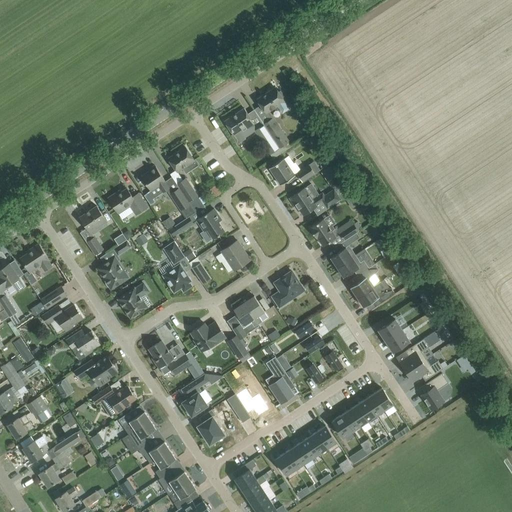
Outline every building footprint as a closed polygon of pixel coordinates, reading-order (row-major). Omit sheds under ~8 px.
[(266,113),(277,105),(278,107),(279,107),(283,113),(289,108),(285,102),(283,98),(285,97),(281,90),(279,92),(276,87),(257,99),(266,113)] [(237,143),(246,138),(241,130),(247,126),(248,128),(255,124),(244,108),(225,121),(233,134),(232,135),(237,143)] [(264,124),(283,152),(292,146),(273,117),(255,130),(264,124)] [(255,130),(273,158),(283,152),(264,124),(255,130)] [(169,158),(177,171),(182,168),(185,173),(199,164),(195,158),(194,159),(186,147),(169,158)] [(284,158),(269,167),(281,184),(287,180),(288,183),(298,176),(302,181),(315,173),(309,164),(300,170),(295,163),(294,164),(288,155),(284,158)] [(170,187),(161,174),(156,166),(141,176),(151,190),(159,185),(163,192),(170,187)] [(179,187),(196,212),(205,206),(186,178),(177,184),(179,187)] [(210,188),(215,196),(221,192),(216,184),(210,188)] [(196,212),(179,187),(170,193),(186,218),(196,212)] [(297,204),(304,215),(317,206),(316,205),(323,201),(328,208),(341,199),(334,189),(325,196),(323,193),(313,199),(305,187),(290,197),(295,205),(297,204)] [(108,198),(118,213),(130,205),(136,215),(148,207),(139,193),(133,197),(127,188),(122,191),(120,190),(108,198)] [(352,194),(345,198),(352,208),(358,204),(352,194)] [(106,219),(102,213),(97,205),(80,217),(91,234),(97,231),(94,226),(106,219)] [(207,229),(213,238),(224,231),(218,221),(221,219),(214,208),(197,219),(204,230),(207,229)] [(177,224),(184,220),(179,212),(172,217),(177,224)] [(175,225),(179,232),(194,223),(189,216),(184,220),(177,224),(175,225)] [(317,238),(318,237),(323,245),(336,237),(324,218),(311,227),(310,228),(317,238)] [(354,224),(340,233),(345,240),(348,238),(356,233),(357,232),(359,231),(354,224)] [(356,233),(348,238),(351,243),(360,237),(357,232),(356,233)] [(103,249),(95,236),(87,242),(95,255),(103,249)] [(113,248),(118,255),(132,246),(127,239),(113,248)] [(222,250),(235,270),(250,259),(237,240),(222,250)] [(178,260),(185,256),(184,256),(174,241),(164,248),(176,266),(162,275),(174,292),(181,287),(184,291),(192,286),(189,282),(191,280),(178,260)] [(26,266),(30,271),(41,264),(45,270),(52,266),(48,260),(49,259),(39,243),(31,249),(32,250),(20,258),(26,266)] [(331,257),(337,267),(355,254),(349,245),(331,257)] [(355,254),(337,267),(344,276),(354,270),(357,275),(362,272),(369,267),(364,260),(360,262),(355,254)] [(98,268),(111,288),(128,277),(115,256),(98,268)] [(192,267),(203,284),(211,278),(200,262),(192,267)] [(0,289),(1,292),(13,284),(18,291),(25,286),(10,263),(7,264),(5,264),(3,265),(2,268),(0,269),(0,289)] [(365,277),(351,286),(357,296),(374,286),(369,278),(372,276),(379,269),(375,263),(369,267),(362,272),(365,277)] [(280,291),(272,296),(279,307),(295,296),(293,293),(303,287),(292,270),(274,282),(280,291)] [(118,298),(131,317),(147,306),(141,296),(149,291),(144,283),(135,288),(135,287),(118,298)] [(41,299),(47,308),(67,294),(62,286),(53,291),(41,299)] [(374,286),(357,296),(364,306),(379,297),(382,302),(395,293),(391,287),(383,291),(379,293),(374,286)] [(0,301),(10,316),(17,311),(5,294),(0,296),(0,301)] [(254,295),(244,302),(259,324),(263,321),(259,315),(265,311),(254,295)] [(259,324),(244,302),(234,309),(244,325),(251,320),(255,326),(259,324)] [(43,315),(48,323),(50,321),(58,333),(65,328),(66,330),(73,325),(72,324),(83,317),(74,304),(63,311),(59,305),(43,315)] [(11,320),(9,317),(2,321),(4,325),(8,322),(11,320)] [(395,318),(378,330),(386,340),(402,329),(395,318)] [(207,327),(205,324),(205,323),(191,332),(195,338),(194,339),(202,351),(209,346),(210,348),(226,337),(216,321),(207,327)] [(296,330),(301,336),(300,337),(314,328),(314,327),(314,328),(310,321),(296,330)] [(237,335),(240,339),(248,334),(241,323),(233,328),(237,335)] [(402,329),(386,340),(393,351),(410,340),(402,329)] [(93,348),(100,344),(91,330),(82,337),(78,331),(70,337),(66,339),(73,349),(79,358),(85,354),(86,355),(94,350),(93,348)] [(228,341),(240,358),(248,352),(240,340),(240,339),(237,335),(228,341)] [(306,344),(305,345),(306,345),(311,351),(310,351),(310,352),(324,343),(324,342),(320,336),(306,344)] [(409,355),(400,361),(406,371),(426,358),(422,351),(429,346),(424,338),(405,350),(409,355)] [(162,340),(149,348),(155,357),(153,358),(155,360),(159,367),(165,375),(172,370),(175,374),(192,363),(190,360),(185,353),(175,360),(168,350),(162,340)] [(34,357),(27,347),(20,352),(26,362),(34,357)] [(326,355),(327,356),(335,369),(336,369),(342,365),(333,351),(332,351),(333,352),(327,356),(326,355)] [(283,354),(277,358),(283,367),(289,363),(284,356),(283,354)] [(85,363),(75,370),(81,379),(90,372),(94,377),(92,378),(91,380),(90,383),(92,385),(94,386),(97,386),(99,384),(100,386),(110,379),(109,377),(118,371),(108,355),(96,363),(88,368),(85,363)] [(471,365),(465,355),(458,360),(464,370),(467,368),(471,365)] [(275,357),(266,363),(278,380),(270,386),(281,403),(294,395),(290,390),(294,388),(295,388),(296,387),(276,356),(275,357)] [(426,358),(406,371),(413,381),(422,375),(425,380),(443,368),(440,363),(438,360),(437,360),(431,365),(426,358)] [(1,366),(9,379),(18,373),(16,371),(9,361),(1,366)] [(13,366),(16,371),(24,366),(21,361),(13,366)] [(307,368),(307,369),(316,382),(316,381),(322,377),(322,378),(323,378),(322,377),(313,364),(314,364),(307,368)] [(293,367),(287,371),(292,379),(298,375),(293,367)] [(442,372),(419,387),(421,391),(423,393),(421,394),(431,409),(434,407),(435,409),(443,404),(441,402),(444,400),(437,390),(449,382),(442,372)] [(18,373),(9,379),(17,390),(25,384),(18,373)] [(182,388),(182,389),(186,395),(187,394),(189,397),(183,401),(187,408),(186,409),(189,414),(191,413),(192,415),(207,405),(196,388),(209,380),(212,384),(224,376),(225,375),(224,375),(205,373),(182,388)] [(66,378),(56,384),(61,393),(72,387),(66,378)] [(93,397),(97,403),(107,397),(117,412),(131,403),(130,402),(136,398),(128,385),(115,393),(110,386),(93,397)] [(19,400),(11,387),(4,392),(0,394),(0,411),(1,413),(12,406),(12,405),(19,400)] [(382,387),(373,393),(384,410),(385,410),(393,404),(382,387)] [(373,393),(365,398),(378,417),(377,415),(384,410),(373,393)] [(48,407),(41,395),(28,403),(36,415),(48,407)] [(365,398),(357,404),(370,422),(378,417),(365,398)] [(241,402),(233,407),(243,422),(251,417),(241,402)] [(357,404),(349,409),(360,426),(361,426),(368,421),(369,423),(370,422),(357,404)] [(199,424),(198,425),(205,437),(204,438),(207,443),(209,442),(210,444),(211,443),(212,444),(217,440),(217,439),(225,434),(213,415),(215,414),(212,409),(199,417),(203,422),(199,424)] [(349,409),(341,414),(352,431),(360,426),(349,409)] [(123,425),(129,434),(150,419),(145,410),(123,425)] [(70,412),(63,415),(68,426),(75,422),(70,412)] [(8,424),(17,438),(34,427),(26,414),(19,419),(18,418),(8,424)] [(341,414),(332,420),(343,437),(352,431),(341,414)] [(400,418),(386,428),(391,435),(405,426),(400,418)] [(129,434),(139,449),(152,439),(148,433),(156,428),(150,419),(129,434)] [(326,425),(317,430),(331,451),(339,446),(326,425)] [(317,430),(309,436),(320,453),(327,448),(330,452),(331,451),(317,430)] [(95,445),(102,441),(97,432),(90,436),(95,445)] [(81,439),(77,433),(59,444),(50,449),(48,451),(52,457),(69,446),(81,439)] [(309,436),(301,441),(312,458),(320,453),(309,436)] [(36,442),(35,440),(23,448),(32,461),(48,451),(50,449),(42,437),(36,442)] [(368,438),(361,443),(365,450),(370,447),(373,445),(368,438)] [(145,454),(150,463),(155,460),(155,459),(170,449),(164,440),(156,446),(152,439),(139,449),(143,455),(145,454)] [(301,441),(293,447),(304,463),(312,458),(301,441)] [(52,457),(56,462),(40,473),(48,486),(59,479),(54,471),(59,468),(70,461),(66,454),(72,450),(69,446),(52,457)] [(293,447),(285,452),(298,473),(299,472),(296,468),(304,463),(293,447)] [(156,471),(160,478),(163,476),(172,469),(168,463),(176,458),(170,449),(155,459),(155,460),(161,468),(156,471)] [(91,451),(84,455),(90,465),(97,461),(91,451)] [(285,452),(276,458),(287,475),(289,479),(298,473),(285,452)] [(263,474),(256,479),(250,469),(256,465),(253,459),(241,467),(244,472),(235,478),(242,489),(263,475),(263,474)] [(111,469),(113,473),(119,469),(116,465),(111,469)] [(170,481),(175,489),(190,479),(184,470),(176,476),(172,469),(163,476),(167,483),(170,481)] [(62,477),(67,484),(77,477),(73,470),(62,477)] [(263,475),(242,489),(249,499),(263,489),(260,484),(266,480),(263,475)] [(282,477),(275,481),(275,482),(269,485),(273,491),(280,487),(281,489),(287,486),(282,477)] [(119,484),(124,491),(132,486),(128,479),(119,484)] [(175,489),(181,497),(174,502),(178,509),(192,499),(188,493),(196,488),(190,479),(175,489)] [(66,490),(55,497),(64,510),(75,503),(71,496),(77,492),(74,488),(68,491),(66,490)] [(82,500),(86,506),(88,505),(102,496),(98,489),(82,500)] [(263,489),(249,499),(255,509),(270,499),(263,489)] [(173,511),(209,511),(211,511),(210,509),(212,508),(209,504),(207,505),(204,500),(196,505),(192,499),(178,509),(173,511)] [(277,509),(270,499),(255,509),(257,511),(273,511),(277,510),(277,509)]
